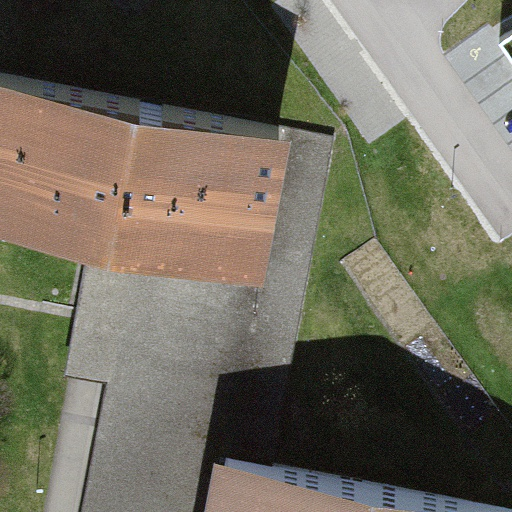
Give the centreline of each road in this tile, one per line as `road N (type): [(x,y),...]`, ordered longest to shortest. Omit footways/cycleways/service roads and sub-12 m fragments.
road 1 (residential): [(363,0),(511,204)]
road 2 (unclassified): [(57,511),(81,390)]
